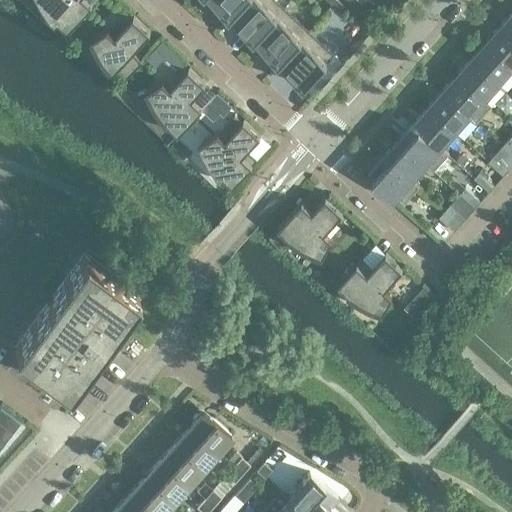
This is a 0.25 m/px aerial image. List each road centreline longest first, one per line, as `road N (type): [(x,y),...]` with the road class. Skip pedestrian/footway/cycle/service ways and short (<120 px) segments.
road 1 (residential): [(75,444),(163,353),(386,488),(366,511)]
road 2 (residential): [(315,143),(443,262),(511,186)]
road 3 (residential): [(160,0),(315,143)]
road 4 (residential): [(315,143),(439,0)]
